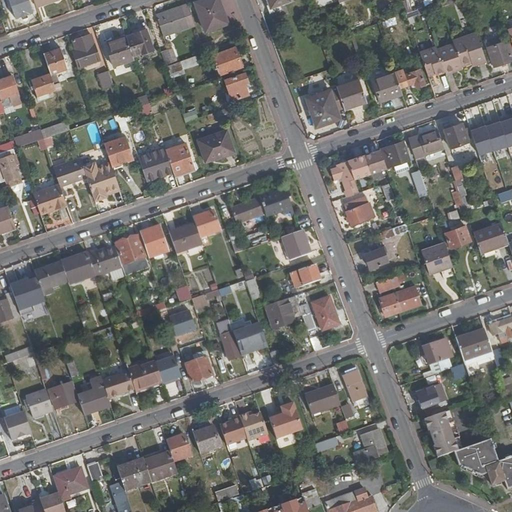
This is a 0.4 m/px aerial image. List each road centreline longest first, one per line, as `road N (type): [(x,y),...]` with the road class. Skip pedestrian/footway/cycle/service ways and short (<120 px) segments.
road 1 (residential): [(0,471),(370,343)]
road 2 (residential): [(0,259),(301,155)]
road 3 (residential): [(301,155),(511,82)]
road 4 (residential): [(301,155),(370,343)]
road 5 (residential): [(370,343),(433,507)]
road 6 (residential): [(243,0),(301,155)]
road 7 (residential): [(370,343),(511,294)]
road 8 (residential): [(137,0),(0,47)]
